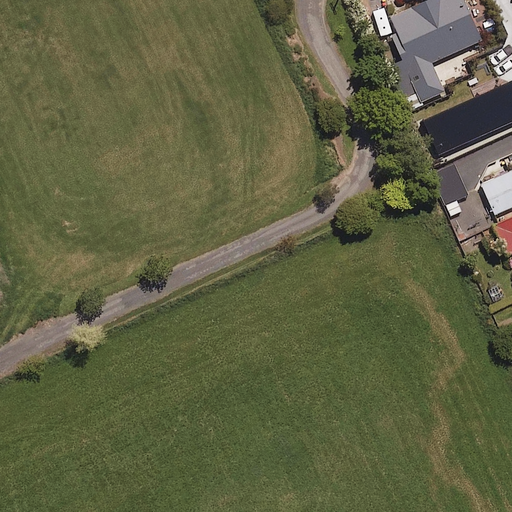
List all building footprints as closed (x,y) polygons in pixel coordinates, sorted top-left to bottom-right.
[(482,41),(463,0),(429,0),(390,18),(397,33),(390,36),(421,103),(445,92),(432,64),(482,41)] [(511,125),(511,88),(497,95),(511,126),(511,125)] [(465,193),(454,161),(433,169),(449,213),(459,210),(455,196),(465,193)] [(511,207),(511,170),(481,184),(495,215),(511,207)] [(511,213),(493,223),(497,232),(486,237),(496,257),(511,248),(511,213)]
